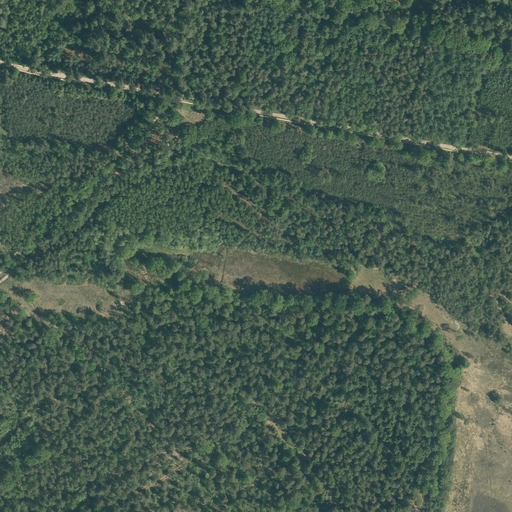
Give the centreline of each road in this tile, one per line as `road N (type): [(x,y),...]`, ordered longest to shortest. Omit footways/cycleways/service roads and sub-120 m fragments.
road 1 (track): [(511,159),(170,97)]
road 2 (track): [(170,97),(0,63)]
